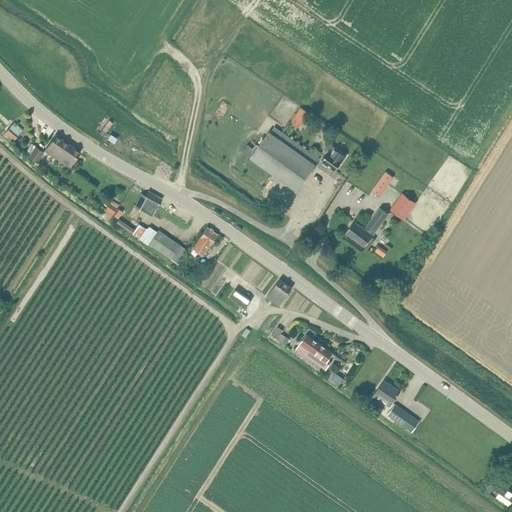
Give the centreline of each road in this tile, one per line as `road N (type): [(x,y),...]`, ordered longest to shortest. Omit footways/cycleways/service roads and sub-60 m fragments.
road 1 (tertiary): [(511,438),(216,222),(85,145),(0,72)]
road 2 (track): [(0,150),(228,325),(225,348),(120,511)]
